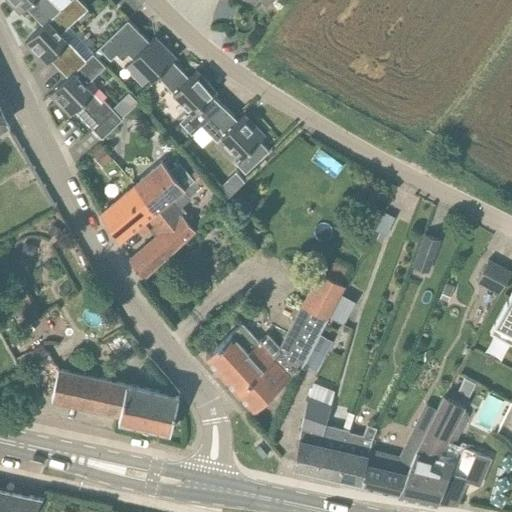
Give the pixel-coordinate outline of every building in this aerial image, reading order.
[(6,0),(20,14),(26,8),(43,26),(60,9),(51,0),(6,0)] [(60,9),(43,26),(24,43),(45,65),(51,60),(67,78),(86,60),(61,33),(88,9),(79,0),(70,0),(63,7),(60,9)] [(149,42),(129,22),(128,20),(99,47),(110,59),(117,53),(123,59),(129,54),(155,80),(159,77),(158,76),(173,62),(176,58),(155,37),(149,42)] [(76,111),(93,129),(113,110),(104,100),(100,103),(84,86),(103,68),(91,55),(86,60),(67,78),(49,95),(70,117),(76,111)] [(217,92),(196,71),(189,78),(173,62),(158,76),(159,77),(191,111),(182,121),(192,131),(201,123),(203,124),(222,105),(213,96),(217,92)] [(222,105),(203,124),(217,139),(222,135),(242,156),(236,161),(247,171),(269,151),(260,141),(265,136),(244,115),(236,120),(235,118),(222,105)] [(115,111),(113,110),(93,129),(102,139),(122,119),(115,111)] [(110,157),(102,147),(92,155),(101,165),(110,157)] [(134,186),(155,210),(170,199),(183,189),(194,181),(194,180),(180,163),(170,171),(162,162),(161,163),(134,186)] [(199,186),(206,180),(196,169),(190,175),(193,178),(195,180),(199,186)] [(189,196),(200,187),(194,181),(183,189),(189,196)] [(147,217),(155,210),(134,186),(101,214),(118,241),(135,227),(141,236),(150,229),(143,220),(147,217)] [(179,215),(182,214),(170,199),(155,210),(147,217),(160,234),(131,259),(130,260),(142,280),(193,231),(179,215)] [(384,213),(374,232),(384,238),(394,219),(384,213)] [(54,223),(48,233),(58,239),(64,229),(54,223)] [(425,234),(418,253),(413,265),(427,272),(439,240),(425,234)] [(34,246),(22,242),(18,255),(31,258),(34,246)] [(488,260),(479,277),(477,281),(500,294),(511,273),(488,260)] [(328,317),(330,318),(341,296),(339,295),(343,287),(320,272),(279,349),(266,336),(259,343),(243,324),(205,357),(254,411),(294,374),(316,339),(328,317)] [(446,284),(439,299),(447,303),(454,287),(446,284)] [(511,332),(511,293),(496,325),(511,332)] [(355,303),(341,296),(330,318),(344,325),(355,303)] [(314,346),(326,352),(332,342),(320,336),(314,346)] [(42,344),(16,359),(18,363),(21,368),(47,353),(42,344)] [(51,399),(120,414),(126,386),(58,372),(51,399)] [(475,384),(465,378),(458,391),(469,396),(475,384)] [(316,474),(328,425),(326,424),(331,408),(330,408),(335,391),(314,383),(307,398),(305,398),(294,467),(294,468),(293,468),(293,469),(316,474)] [(179,396),(126,386),(120,414),(119,421),(149,427),(170,432),(179,396)] [(423,437),(398,493),(437,502),(437,500),(456,504),(465,480),(479,486),(490,458),(453,443),(465,413),(459,411),(461,405),(444,396),(428,430),(427,430),(423,437)] [(339,479),(349,432),(349,431),(354,414),(348,412),(343,429),(328,425),(316,474),(339,479)] [(339,479),(362,485),(367,456),(369,449),(370,449),(372,441),(377,428),(368,425),(363,435),(349,432),(339,479)] [(362,485),(398,493),(423,437),(427,430),(418,425),(410,440),(413,443),(404,457),(370,449),(369,449),(367,456),(362,485)] [(34,511),(42,499),(0,489),(0,511),(34,511)]
